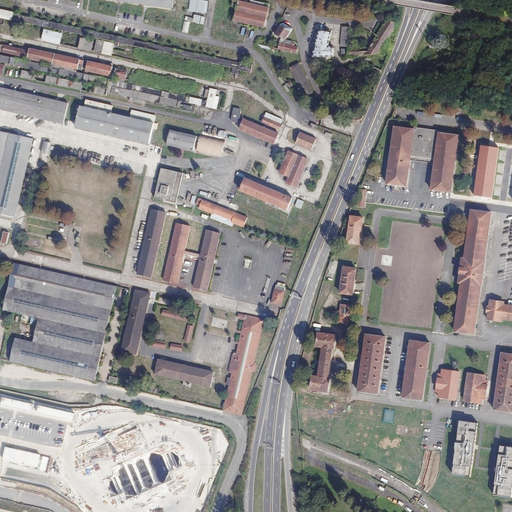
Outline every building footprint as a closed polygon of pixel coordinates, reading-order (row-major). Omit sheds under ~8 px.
[(173,0),(113,0),(118,1),(118,0),(121,1),(145,4),(147,5),(172,8),(173,3),(173,1),(173,0)] [(204,0),(189,0),(189,11),(206,13),(207,0),(204,0)] [(270,4),(251,0),(250,0),(250,4),(238,1),(233,0),(232,6),(237,7),(234,21),(264,28),(270,4)] [(0,24),(4,25),(5,19),(12,21),(13,20),(233,68),(232,73),(238,74),(239,70),(251,73),(253,65),(240,62),(240,63),(14,14),(14,13),(0,9),(0,24)] [(203,24),(205,17),(195,14),(193,22),(203,24)] [(185,16),(182,32),(189,33),(192,18),(185,16)] [(388,19),(370,47),(342,49),(342,56),(380,53),(398,25),(388,19)] [(282,43),(284,40),(285,40),(292,29),(284,24),(282,24),(281,24),(275,34),(281,38),(279,43),(280,43),(279,49),(297,53),(298,47),(293,46),(292,46),(282,43)] [(350,27),(342,27),(341,46),(348,47),(350,27)] [(60,44),(63,34),(44,30),(42,40),(60,44)] [(329,41),(331,33),(320,30),(313,57),(334,57),(334,47),(329,47),(329,46),(329,41)] [(91,51),(94,41),(81,38),(79,49),(91,51)] [(98,40),(96,52),(112,56),(114,44),(98,40)] [(0,51),(28,58),(27,61),(0,54),(0,62),(108,86),(108,88),(107,88),(106,96),(107,96),(107,93),(114,95),(126,96),(131,97),(130,101),(142,104),(143,100),(183,109),(183,110),(194,112),(196,105),(213,108),(214,104),(217,105),(219,97),(216,96),(217,90),(210,88),(209,91),(208,90),(207,90),(206,90),(206,91),(206,92),(207,92),(208,92),(209,92),(207,101),(127,83),(114,80),(77,72),(78,69),(82,70),(84,61),(30,49),(29,51),(0,44),(0,41),(0,51)] [(113,67),(88,61),(86,71),(111,77),(111,75),(114,76),(115,72),(112,72),(113,67)] [(306,77),(299,63),(290,68),(304,97),(313,93),(306,79),(305,77),(306,77)] [(117,69),(115,77),(125,79),(127,71),(117,69)] [(22,70),(22,74),(20,73),(19,77),(104,95),(106,88),(22,70)] [(262,95),(268,91),(254,72),(249,76),(262,95)] [(0,109),(64,124),(68,103),(0,87),(0,109)] [(86,99),(84,107),(110,113),(112,105),(86,99)] [(149,144),(153,128),(155,129),(157,129),(158,124),(154,123),(156,116),(132,110),(130,118),(110,113),(84,107),(80,106),(76,127),(149,144)] [(239,123),(242,109),(234,108),(231,121),(239,123)] [(281,124),(283,120),(267,113),(265,116),(263,116),(261,122),(280,130),(283,125),(281,124)] [(274,144),(279,134),(244,119),(240,130),(274,144)] [(410,160),(435,163),(431,190),(451,193),(459,136),(439,133),(439,131),(415,127),(415,129),(395,127),(387,184),(407,187),(410,160)] [(194,151),(197,136),(170,130),(167,145),(194,151)] [(0,131),(0,213),(15,218),(33,139),(0,131)] [(312,150),(317,139),(301,132),(296,143),(312,150)] [(50,155),(51,142),(43,141),(41,154),(50,155)] [(296,187),(308,159),(289,151),(280,173),(289,177),(286,183),(296,187)] [(176,206),(183,173),(162,168),(155,198),(164,200),(163,202),(176,206)] [(275,188),(274,190),(245,178),(240,190),(275,205),(274,207),(282,210),(283,209),(288,210),(293,198),(282,194),(283,192),(275,188)] [(365,207),(367,191),(360,190),(358,206),(365,207)] [(244,227),(245,224),(248,217),(199,198),(196,204),(201,206),(199,209),(214,214),(212,218),(233,226),(234,223),(244,227)] [(301,209),(304,201),(298,199),(295,207),(301,209)] [(166,213),(152,210),(138,274),(151,277),(166,213)] [(485,261),(491,213),(471,210),(465,258),(462,258),(459,283),(461,284),(455,332),(475,335),(481,286),(482,286),(485,261)] [(363,218),(351,216),(347,242),(360,244),(363,218)] [(190,227),(177,224),(164,280),(178,283),(190,227)] [(4,231),(1,243),(7,244),(9,233),(4,231)] [(10,361),(95,381),(117,287),(14,263),(3,310),(37,318),(32,342),(15,339),(10,361)] [(353,295),(356,269),(344,267),(340,293),(353,295)] [(282,305),(286,287),(276,285),(276,289),(275,289),(272,302),(282,305)] [(137,354),(150,294),(136,290),(122,351),(137,354)] [(511,320),(511,306),(504,305),(504,302),(490,300),(488,320),(502,321),(502,319),(511,320)] [(339,317),(339,322),(349,323),(351,306),(341,305),(340,312),(337,311),(337,316),(339,317)] [(163,309),(162,316),(189,322),(190,315),(163,309)] [(254,363),(264,320),(239,314),(238,318),(245,320),(242,331),(239,331),(239,332),(242,333),(240,342),(237,342),(236,343),(240,344),(237,353),(234,352),(230,372),(233,373),(232,379),(228,378),(227,384),(230,385),(228,394),(225,393),(225,394),(228,395),(225,411),(242,414),(252,371),(253,371),(256,370),(257,366),(255,364),(254,363)] [(187,325),(185,342),(191,343),(193,326),(187,325)] [(334,349),(336,335),(318,333),(317,347),(323,348),(319,377),(313,376),(311,390),(328,392),(330,378),(329,378),(333,349),(334,349)] [(386,337),(366,334),(365,343),(358,392),(378,394),(386,337)] [(423,400),(431,343),(411,340),(403,398),(423,400)] [(170,350),(182,352),(183,346),(171,343),(170,350)] [(511,412),(511,354),(502,353),(498,381),(494,410),(511,412)] [(210,387),(214,372),(159,360),(156,374),(184,381),(183,386),(190,387),(191,383),(210,387)] [(456,400),(460,372),(446,370),(442,370),(442,374),(438,374),(436,392),(439,393),(438,397),(442,398),(456,400)] [(468,373),(464,401),(478,403),(479,403),(482,403),(483,399),(486,399),(488,381),(485,380),(486,376),(482,375),(468,373)] [(422,448),(426,420),(427,408),(296,388),(294,395),(300,429),(302,439),(340,457),(371,469),(402,486),(409,487),(415,485),(422,448)] [(478,424),(460,421),(453,476),(471,478),(478,424)] [(511,447),(501,446),(494,496),(511,498),(511,447)] [(103,481),(110,498),(123,493),(126,500),(173,480),(169,472),(183,466),(175,449),(161,455),(158,447),(112,467),(115,476),(103,481)]
